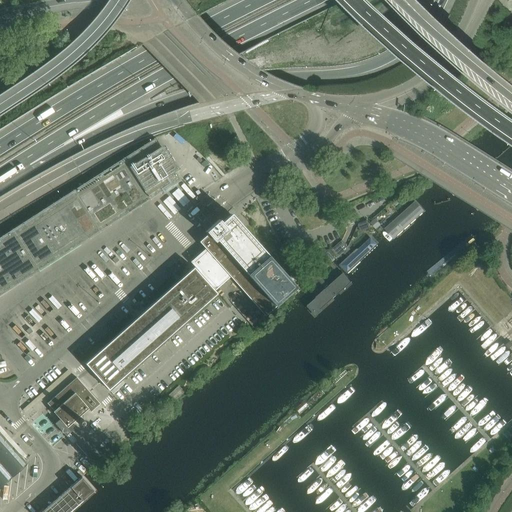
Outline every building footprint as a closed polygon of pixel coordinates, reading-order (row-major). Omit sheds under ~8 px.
[(155,139),(0,236),(0,296),(181,180),(175,172),(179,169),(164,145),(160,147),(155,139)] [(193,268),(85,364),(88,368),(91,371),(107,389),(207,300),(216,293),(214,291),(223,283),(224,283),(225,283),(226,283),(226,282),(226,281),(226,280),(230,277),(265,316),(282,301),(280,300),(284,297),(295,287),(243,228),(231,214),(221,223),(218,220),(205,232),(207,235),(199,242),(205,249),(190,262),(192,264),(192,265),(191,265),(191,266),(191,267),(192,267),(192,268),(193,268)] [(360,223),(359,226),(359,227),(361,232),(369,229),(371,228),(371,227),(368,220),(360,223)] [(341,245),(337,249),(334,252),(335,255),(337,257),(345,250),(341,245)] [(88,368),(77,378),(80,382),(91,371),(88,368)] [(48,404),(51,407),(54,411),(53,412),(66,427),(87,409),(91,412),(100,404),(80,382),(77,378),(76,377),(47,403),(48,404)] [(10,437),(0,425),(0,433),(9,444),(51,407),(48,404),(10,437)] [(59,421),(54,425),(65,437),(70,433),(59,421)] [(0,487),(27,464),(9,444),(0,433),(0,487)] [(41,511),(70,511),(94,491),(82,477),(82,476),(81,477),(78,480),(74,483),(69,488),(68,489),(52,503),(46,508),(41,511)]
